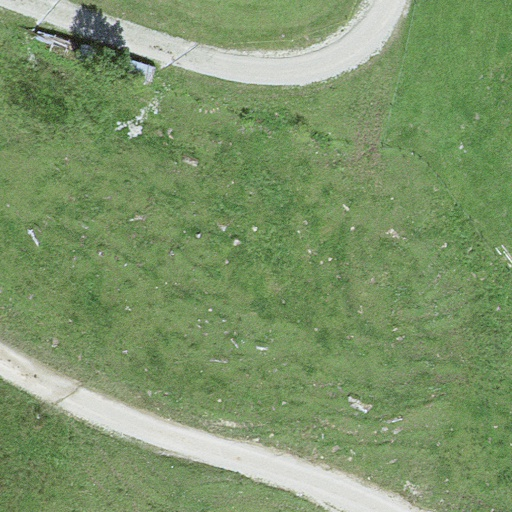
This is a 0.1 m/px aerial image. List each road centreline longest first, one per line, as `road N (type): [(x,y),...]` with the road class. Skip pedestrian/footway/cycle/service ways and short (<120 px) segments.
road 1 (track): [(0,21),(100,59),(333,85),(389,31),(395,0)]
road 2 (track): [(361,511),(294,476),(92,408),(0,354)]
